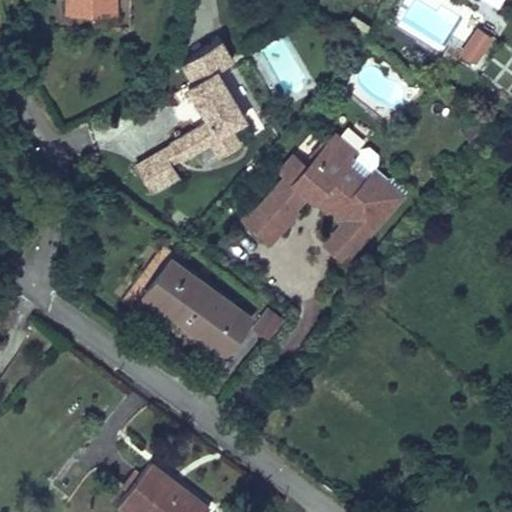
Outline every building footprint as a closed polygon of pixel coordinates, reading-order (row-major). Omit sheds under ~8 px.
[(493,37),(476,25),(457,53),(475,65),(493,37)] [(217,156),(238,143),(228,127),(244,117),(215,69),(230,59),(217,38),(179,60),(191,80),(185,84),(206,119),(168,142),(169,144),(178,159),(208,141),(217,156)] [(493,126),(477,112),(460,131),(476,145),(493,126)] [(334,131),(306,164),(292,153),(279,168),(286,174),(255,210),(277,228),(295,206),(307,192),(315,198),(322,190),(340,204),(337,207),(348,216),(344,221),(327,242),(347,258),(397,196),(383,185),(388,178),(402,189),(408,182),(399,175),(391,175),(375,162),(378,158),(378,149),(369,142),(360,144),(356,149),(334,131)] [(169,164),(178,159),(169,144),(134,165),(150,192),(176,177),(169,164)] [(402,189),(388,178),(383,185),(397,196),(402,189)] [(344,221),(348,216),(337,207),(340,204),(322,190),(315,198),(344,221)] [(295,206),(277,228),(255,210),(251,207),(241,218),(271,243),(299,210),(295,206)] [(257,315),(173,253),(142,294),(227,357),(257,315)] [(285,317),(269,304),(252,326),(269,338),(285,317)] [(207,511),(212,505),(153,459),(119,503),(129,511),(207,511)]
